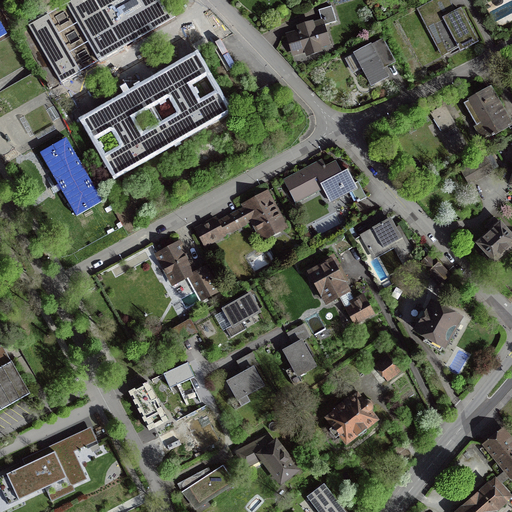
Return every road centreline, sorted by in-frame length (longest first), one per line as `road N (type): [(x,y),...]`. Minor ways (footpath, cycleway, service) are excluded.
road 1 (residential): [(47,288),(340,128)]
road 2 (residential): [(511,314),(340,128)]
road 3 (tertiary): [(393,511),(511,363)]
road 4 (residential): [(340,128),(217,0)]
road 5 (residential): [(340,128),(497,51)]
road 6 (residential): [(108,397),(170,511)]
road 7 (residential): [(47,288),(108,397)]
road 8 (residential): [(0,451),(108,397)]
